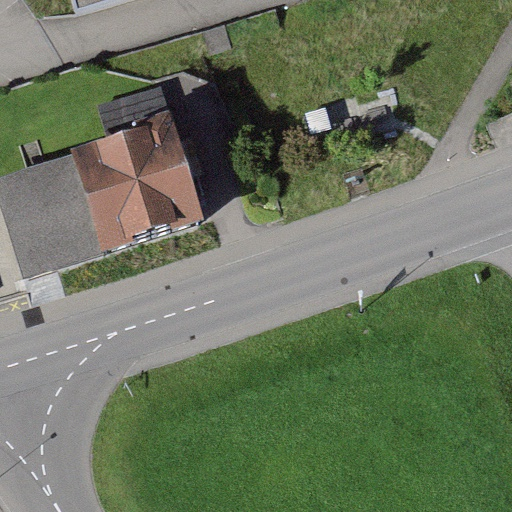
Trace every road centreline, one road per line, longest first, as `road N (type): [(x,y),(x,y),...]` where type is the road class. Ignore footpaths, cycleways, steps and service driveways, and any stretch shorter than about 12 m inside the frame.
road 1 (tertiary): [(2,370),(511,198)]
road 2 (unknown): [(203,0),(39,44),(0,43)]
road 3 (residential): [(67,511),(2,370)]
